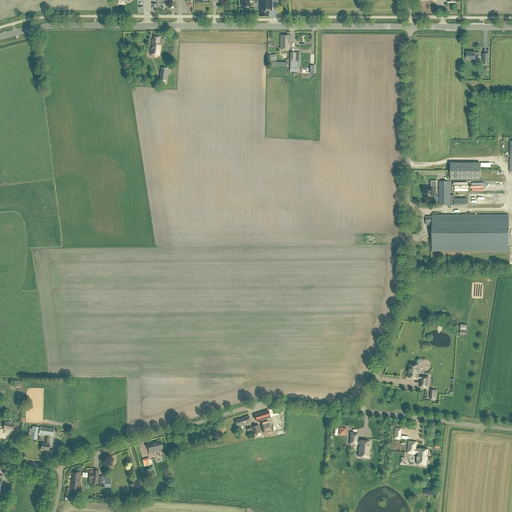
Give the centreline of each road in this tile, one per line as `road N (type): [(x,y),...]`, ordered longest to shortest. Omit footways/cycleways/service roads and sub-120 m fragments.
road 1 (secondary): [(0,37),(64,26),(410,26)]
road 2 (unclassified): [(360,409),(406,282),(410,26)]
road 3 (unclassified): [(58,465),(264,402),(360,409)]
road 4 (unclassified): [(511,429),(360,409)]
